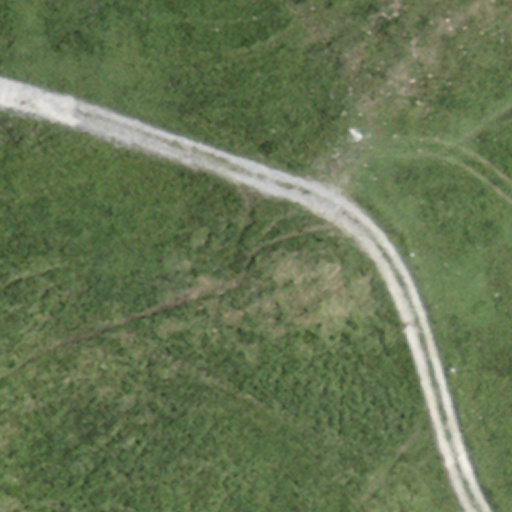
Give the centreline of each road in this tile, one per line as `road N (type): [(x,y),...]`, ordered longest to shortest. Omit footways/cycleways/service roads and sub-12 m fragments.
road 1 (track): [(479,511),(404,291),(369,236),(326,199),(237,163),(0,88)]
road 2 (track): [(511,120),(369,236)]
